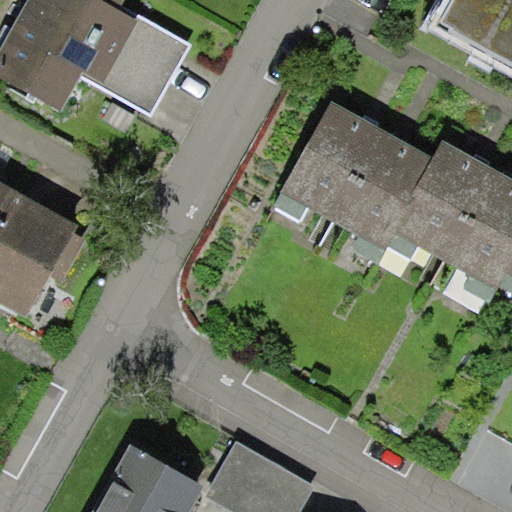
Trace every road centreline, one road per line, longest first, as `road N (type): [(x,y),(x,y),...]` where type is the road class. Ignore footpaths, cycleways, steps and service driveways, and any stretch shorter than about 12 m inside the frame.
road 1 (residential): [(101,308),(461,511)]
road 2 (residential): [(101,308),(278,0)]
road 3 (residential): [(0,502),(101,308)]
